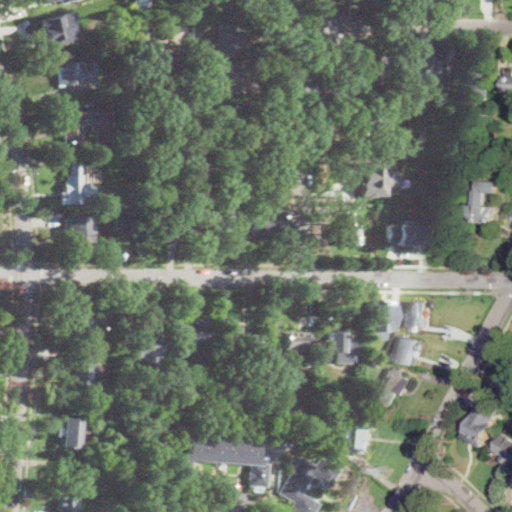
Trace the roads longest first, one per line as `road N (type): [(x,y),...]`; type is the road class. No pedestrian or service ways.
road 1 (residential): [(511,282),(0,272)]
road 2 (residential): [(9,511),(25,226),(22,173),(0,87)]
road 3 (residential): [(301,279),(305,0)]
road 4 (residential): [(396,511),(511,282)]
road 5 (residential): [(511,27),(305,24)]
